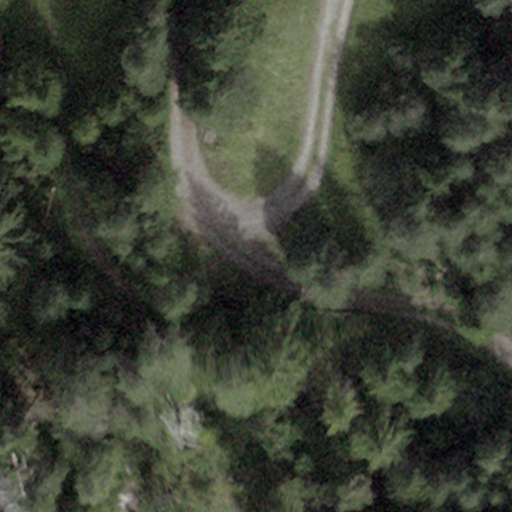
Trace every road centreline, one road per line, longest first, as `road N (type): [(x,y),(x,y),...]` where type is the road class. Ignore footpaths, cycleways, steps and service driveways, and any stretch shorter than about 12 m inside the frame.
road 1 (track): [(511,352),(433,318),(263,287),(203,205),(183,137),(193,0)]
road 2 (track): [(203,205),(254,212),(290,198),(316,139),(342,0)]
